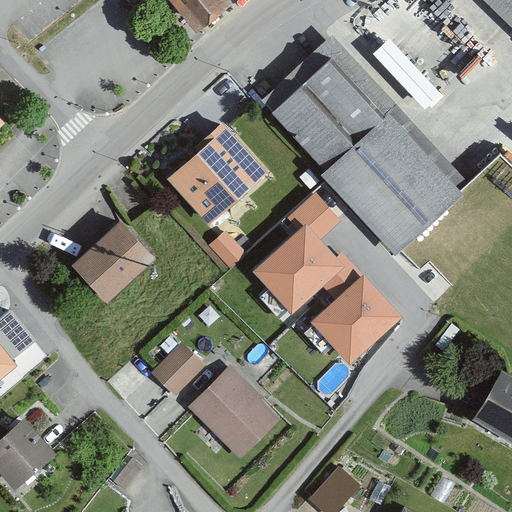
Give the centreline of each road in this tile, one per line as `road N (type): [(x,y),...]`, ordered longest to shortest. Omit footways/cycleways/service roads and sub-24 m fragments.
road 1 (residential): [(11,237),(128,416),(221,511)]
road 2 (tertiary): [(273,0),(102,154)]
road 3 (residential): [(102,154),(0,50)]
road 4 (tertiary): [(102,154),(11,237)]
